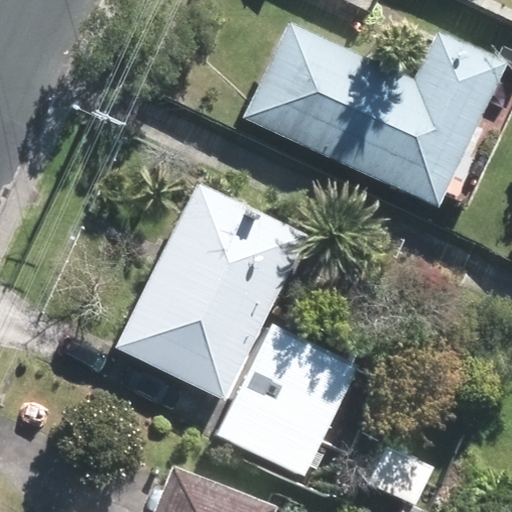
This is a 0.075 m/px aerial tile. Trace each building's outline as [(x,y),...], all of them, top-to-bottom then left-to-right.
[(229,121),(410,207),(451,120),(474,72),(412,43),(389,91),(270,35),(229,121)] [(277,245),(174,198),(101,356),(204,403),(277,245)] [(326,369),(252,335),(204,438),(278,473),(326,369)] [(373,449),(355,484),(396,505),(414,470),(373,449)] [(132,511),(214,511),(143,484),(132,511)]
